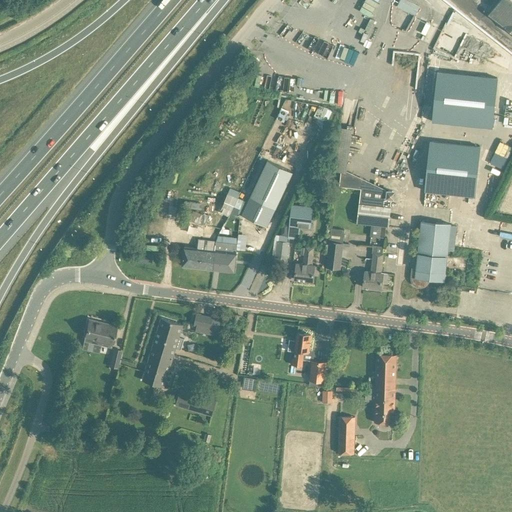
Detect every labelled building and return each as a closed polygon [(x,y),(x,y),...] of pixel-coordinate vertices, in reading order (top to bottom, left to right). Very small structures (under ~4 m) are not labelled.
[(420,7),(407,0),(400,0),(397,6),(415,16),(420,7)] [(511,0),(499,0),(489,14),(511,31),(511,0)] [(427,21),(421,32),(426,34),(431,24),(427,21)] [(453,55),(448,65),(460,71),(465,62),(453,55)] [(438,71),(433,121),(493,128),(498,78),(438,71)] [(346,171),(352,129),(339,127),(333,171),(341,172),(340,186),(361,188),(359,202),(357,222),(371,224),(386,226),(389,226),(391,206),(392,199),(394,199),(396,191),(387,190),(387,192),(385,192),(386,189),(348,171),(346,171)] [(431,141),(425,191),(475,196),(480,146),(431,141)] [(293,172),(268,160),(241,215),(267,227),(293,172)] [(327,176),(308,174),(308,180),(307,184),(316,184),(316,182),(316,181),(327,182),(327,176)] [(228,194),(220,211),(230,215),(237,198),(228,194)] [(186,201),(186,207),(201,209),(202,203),(186,201)] [(311,219),(313,206),(292,204),(290,224),(290,225),(301,226),(304,226),(304,230),(313,230),(314,219),(311,219)] [(192,212),(190,220),(199,223),(206,225),(209,216),(202,214),(193,211),(192,212)] [(414,255),(411,276),(411,279),(412,281),(413,283),(415,285),(417,286),(420,287),(422,287),(425,286),(422,280),(427,278),(429,278),(444,280),(448,249),(454,250),(457,226),(451,225),(451,223),(422,220),(418,256),(414,255)] [(280,235),(288,236),(290,225),(290,224),(282,223),(280,235)] [(343,243),(345,229),(331,228),(329,242),(343,243)] [(490,228),(488,240),(501,242),(502,229),(490,228)] [(511,232),(503,231),(502,238),(511,239),(511,232)] [(287,262),(288,252),(289,242),(288,242),(288,238),(288,236),(280,235),(279,241),(277,241),(275,260),(287,262)] [(183,266),(213,269),(216,241),(199,239),(198,247),(185,246),(183,266)] [(237,244),(216,241),(213,269),(234,272),(237,244)] [(340,269),(343,243),(329,242),(329,244),(328,252),(327,268),(340,269)] [(313,252),(314,246),(305,245),(305,247),(302,247),(302,249),(301,248),(300,254),(304,255),(303,264),(297,263),(296,269),(295,279),(313,281),(314,274),(318,274),(319,266),(315,265),(312,265),(313,252)] [(154,255),(141,253),(140,261),(153,262),(154,255)] [(382,260),(383,254),(374,253),(373,259),(372,272),(365,271),(365,277),(363,287),(381,289),(382,282),(387,283),(388,274),(383,273),(381,273),(382,260)] [(196,314),(194,325),(197,325),(211,328),(211,325),(213,317),(196,314)] [(213,317),(211,325),(219,327),(222,316),(214,314),(213,317)] [(158,327),(152,348),(174,354),(176,348),(181,349),(184,338),(180,337),(180,334),(183,324),(161,317),(158,327)] [(114,335),(117,326),(89,319),(86,333),(85,337),(84,341),(100,345),(101,341),(112,343),(112,342),(114,335)] [(289,340),(288,350),(295,351),(294,358),(292,358),(291,364),(302,365),(303,359),(304,351),(309,352),(309,349),(310,344),(311,334),(297,332),(296,340),(289,340)] [(152,348),(142,380),(165,387),(174,354),(152,348)] [(122,351),(113,349),(109,365),(118,368),(122,351)] [(376,388),(395,388),(396,354),(377,354),(376,388)] [(311,370),(310,380),(324,382),(325,372),(326,362),(313,360),(312,360),(312,361),(311,370)] [(256,378),(244,376),(242,388),(254,390),(256,378)] [(395,388),(376,388),(375,401),(375,422),(394,422),(395,388)] [(217,400),(181,389),(176,405),(213,416),(217,400)] [(332,402),(333,391),(323,390),(323,402),(332,402)] [(356,416),(339,416),(338,453),(355,454),(356,416)]
